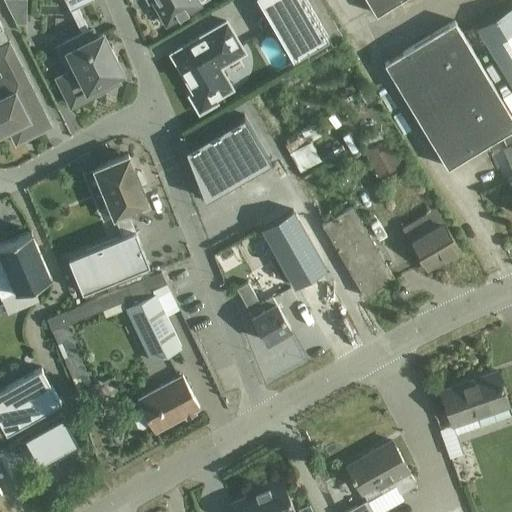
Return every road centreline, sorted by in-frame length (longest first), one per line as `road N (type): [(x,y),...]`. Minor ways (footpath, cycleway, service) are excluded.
road 1 (residential): [(266,416),(143,115)]
road 2 (residential): [(511,291),(266,416)]
road 3 (residential): [(266,416),(104,511)]
road 4 (residential): [(10,181),(143,115)]
road 5 (residential): [(143,115),(153,91),(112,0)]
